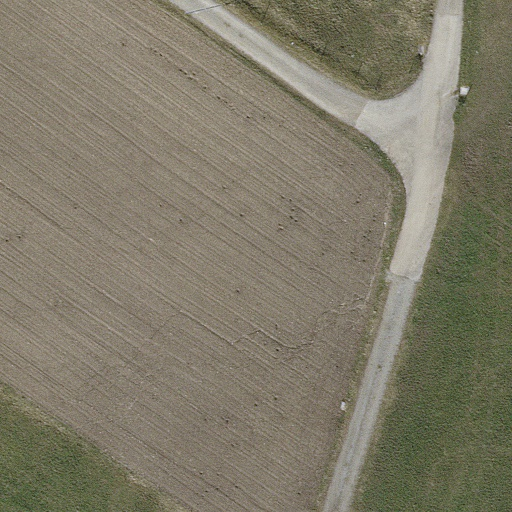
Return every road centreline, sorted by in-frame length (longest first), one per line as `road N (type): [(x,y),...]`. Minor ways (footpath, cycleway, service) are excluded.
road 1 (track): [(439,146),(336,511)]
road 2 (track): [(167,0),(364,135),(439,146)]
road 3 (track): [(452,0),(439,146)]
